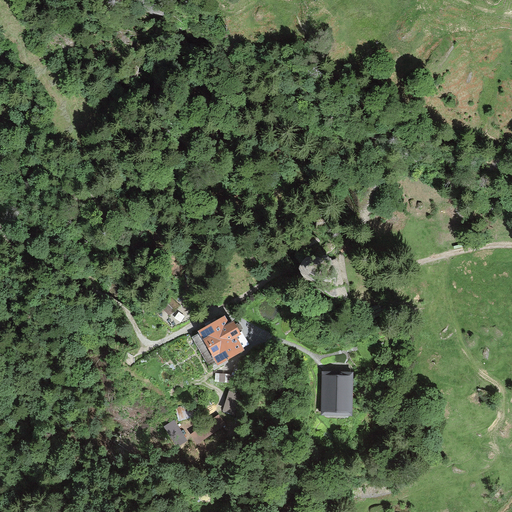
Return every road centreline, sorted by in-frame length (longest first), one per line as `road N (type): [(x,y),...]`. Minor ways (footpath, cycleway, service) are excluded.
road 1 (track): [(157,345),(322,248),(338,246),(373,270),(511,246)]
road 2 (track): [(444,255),(443,298),(463,347),(499,388),(495,456),(487,469),(364,502)]
